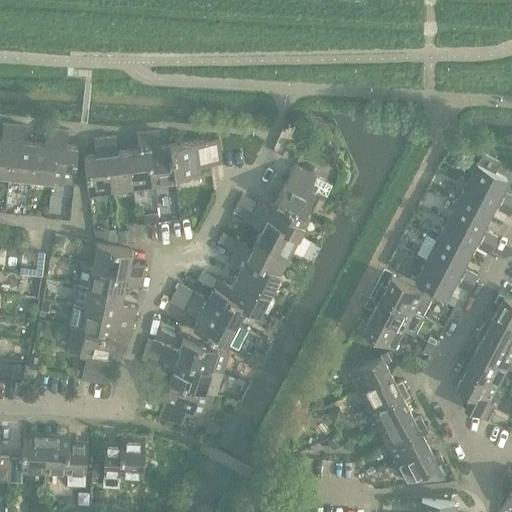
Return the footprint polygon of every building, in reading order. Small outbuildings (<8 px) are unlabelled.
[(0,139),(0,175),(9,177),(14,125),(3,124),(2,139),(0,139)] [(14,125),(9,177),(30,179),(34,142),(23,141),(25,126),(14,125)] [(34,142),(30,179),(51,181),(57,129),(46,128),(45,143),(34,142)] [(57,129),(51,181),(73,183),(77,147),(66,146),(68,130),(57,129)] [(148,132),(154,183),(176,180),(171,145),(160,146),(158,131),(148,132)] [(128,150),(133,186),(154,183),(148,132),(138,133),(139,149),(128,150)] [(307,132),(302,141),(313,147),(318,138),(307,132)] [(105,137),(112,188),(133,186),(128,150),(118,151),(116,136),(105,137)] [(85,156),(89,191),(112,188),(105,137),(95,139),(97,154),(85,156)] [(171,145),(176,180),(201,177),(199,165),(222,162),(219,138),(171,145)] [(477,163),(468,181),(498,196),(507,178),(495,172),(501,161),(483,151),(477,163)] [(295,165),(277,199),(292,206),(304,213),(309,215),(321,193),(327,196),(333,184),(316,176),(295,165)] [(468,181),(458,199),(488,213),(498,196),(468,181)] [(242,193),(238,202),(254,211),(280,224),(300,234),(309,215),(304,213),(292,206),(277,199),(272,208),(260,202),(259,202),(259,201),(243,193),(242,193)] [(499,208),(510,213),(510,214),(511,210),(511,196),(507,194),(499,208)] [(458,199),(448,218),(479,232),(488,213),(458,199)] [(254,211),(249,220),(263,227),(258,237),(290,254),(300,234),(280,224),(254,211)] [(157,212),(144,214),(146,224),(158,222),(157,212)] [(448,218),(437,240),(466,256),(479,232),(448,218)] [(103,231),(101,239),(107,240),(116,241),(118,242),(116,230),(104,227),(103,231)] [(132,229),(118,231),(119,241),(133,240),(132,229)] [(479,247),(489,253),(498,237),(487,232),(479,247)] [(55,235),(53,244),(63,246),(65,237),(57,235),(55,235)] [(427,235),(418,252),(428,258),(457,274),(466,256),(437,240),(427,235)] [(239,240),(234,249),(280,273),(290,254),(258,237),(253,247),(239,240)] [(96,243),(92,264),(143,275),(145,264),(129,261),(132,250),(96,243)] [(234,249),(229,259),(243,266),(238,275),(270,292),(280,273),(234,249)] [(428,258),(417,279),(446,294),(457,274),(428,258)] [(82,262),(77,284),(123,293),(125,282),(140,285),(143,275),(92,264),(82,262)] [(459,285),(470,290),(478,276),(467,270),(459,285)] [(219,278),(214,288),(242,302),(246,304),(246,305),(260,312),(260,311),(270,292),(238,275),(233,285),(219,278)] [(376,291),(423,315),(432,297),(392,276),(386,287),(380,284),(376,291)] [(77,284),(73,305),(134,317),(136,306),(121,303),(123,293),(77,284)] [(196,290),(191,300),(204,307),(236,323),(246,305),(246,304),(242,302),(214,288),(209,297),(196,290)] [(175,291),(170,301),(173,303),(186,309),(200,316),(194,327),(226,343),(238,349),(248,329),(236,323),(204,307),(191,300),(175,291)] [(373,313),(404,329),(415,335),(424,317),(422,316),(423,315),(376,291),(372,299),(378,302),(373,313)] [(501,304),(495,314),(511,322),(511,299),(499,293),(495,301),(501,304)] [(43,299),(41,310),(49,311),(51,300),(43,299)] [(69,327),(71,327),(115,335),(117,324),(132,328),(134,317),(73,305),(69,327)] [(395,347),(404,329),(373,313),(368,323),(361,320),(357,328),(395,347)] [(480,329),(511,346),(511,322),(495,314),(490,325),(484,321),(480,329)] [(85,356),(81,378),(105,382),(115,335),(71,327),(65,352),(85,356)] [(482,340),(476,350),(507,367),(511,357),(511,346),(480,329),(476,337),(482,340)] [(430,336),(428,341),(434,344),(437,340),(430,336)] [(162,354),(223,373),(229,352),(184,338),(180,349),(165,344),(162,354)] [(427,342),(423,350),(430,355),(435,346),(427,342)] [(174,369),(170,380),(214,394),(216,394),(223,373),(162,354),(145,349),(142,359),(159,364),(159,365),(174,369)] [(461,365),(498,385),(507,367),(476,350),(470,361),(465,358),(461,365)] [(349,370),(359,389),(391,373),(385,362),(391,359),(387,351),(349,370)] [(32,355),(30,366),(38,368),(41,357),(32,355)] [(488,403),(498,385),(461,365),(457,373),(462,376),(457,387),(468,393),(462,403),(465,407),(487,419),(494,406),(488,403)] [(359,389),(368,407),(406,388),(402,380),(396,383),(391,373),(359,389)] [(207,417),(214,394),(170,380),(159,416),(182,423),(186,411),(207,417)] [(370,425),(372,428),(410,409),(404,399),(410,396),(406,388),(368,407),(376,422),(370,425)] [(340,407),(328,413),(333,424),(346,418),(340,407)] [(410,409),(372,428),(374,431),(379,429),(387,444),(424,424),(420,416),(415,419),(410,409)] [(208,422),(206,430),(217,434),(219,425),(208,422)] [(424,424),(387,444),(396,462),(397,462),(429,445),(423,435),(428,432),(424,424)] [(0,431),(0,481),(10,482),(11,456),(0,455),(0,437),(0,431)] [(11,456),(10,482),(21,482),(22,472),(45,474),(45,473),(47,433),(23,432),(22,457),(11,456)] [(45,473),(45,474),(68,475),(67,485),(85,486),(87,441),(70,440),(70,434),(47,433),(45,473)] [(339,435),(328,440),(333,449),(343,444),(339,435)] [(121,437),(121,443),(105,442),(104,461),(103,486),(119,487),(119,478),(143,478),(145,438),(121,437)] [(434,455),(429,445),(397,462),(396,462),(406,480),(425,470),(438,463),(443,460),(439,452),(434,455)] [(438,463),(425,470),(430,479),(432,479),(438,478),(445,478),(444,475),(438,463)] [(511,486),(501,505),(511,510),(511,486)] [(95,490),(95,498),(104,499),(104,490),(95,490)] [(422,498),(420,511),(454,511),(455,501),(422,498)]
